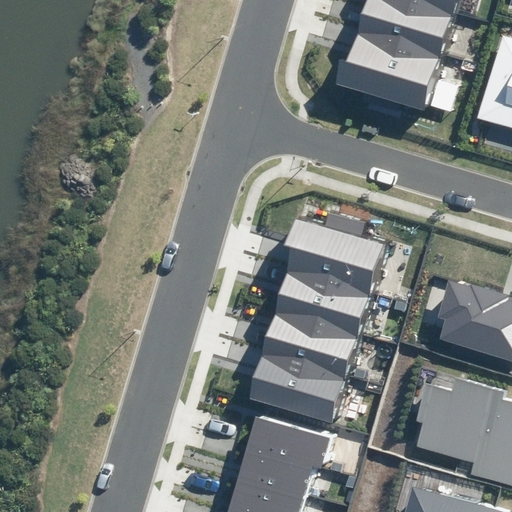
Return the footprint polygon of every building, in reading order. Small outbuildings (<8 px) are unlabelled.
[(443,76),(465,0),(376,0),(361,52),(443,76)] [(511,39),(502,37),(478,118),(511,128),(511,39)] [(341,413),(394,233),(310,209),(258,387),(341,413)] [(438,341),(511,360),(511,297),(447,280),(437,316),(445,318),(438,341)] [(469,475),(511,485),(511,401),(502,399),(505,389),(457,377),(453,393),(424,386),(415,421),(423,423),(417,447),(473,461),(469,475)] [(306,511),(331,429),(255,407),(225,511),(306,511)] [(505,511),(412,487),(405,511),(505,511)]
